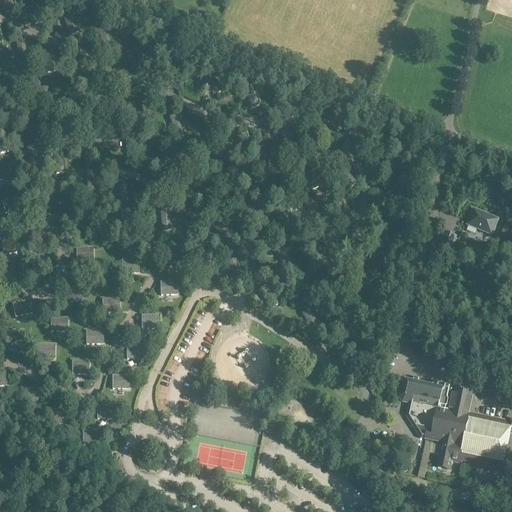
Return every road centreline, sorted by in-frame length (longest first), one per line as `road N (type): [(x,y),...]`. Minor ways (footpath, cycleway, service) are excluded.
road 1 (unclassified): [(511,159),(128,0)]
road 2 (track): [(138,511),(0,426)]
